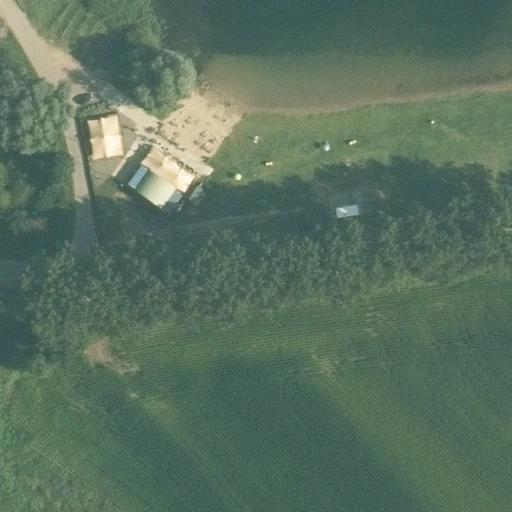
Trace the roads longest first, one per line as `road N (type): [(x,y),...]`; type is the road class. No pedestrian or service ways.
road 1 (tertiary): [(511,217),(83,278)]
road 2 (unclassified): [(83,278),(78,144),(5,0)]
